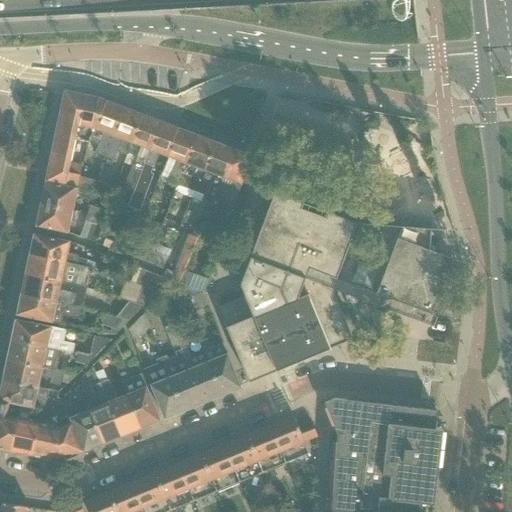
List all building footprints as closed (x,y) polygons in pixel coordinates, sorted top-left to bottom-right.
[(55,142),(46,182),(77,189),(80,177),(79,177),(79,176),(78,175),(80,164),(70,162),(75,139),(83,141),(81,147),(86,149),(89,142),(104,102),(96,99),(69,93),(65,96),(55,142)] [(95,153),(104,157),(122,109),(104,102),(89,142),(97,145),(94,153),(95,153)] [(123,108),(104,157),(113,160),(117,152),(127,156),(127,154),(127,155),(142,116),(123,108)] [(134,157),(122,190),(132,194),(134,194),(160,123),(142,116),(127,155),(134,157)] [(132,194),(128,207),(139,211),(153,174),(151,173),(158,154),(168,158),(179,130),(160,123),(134,194),(132,194)] [(175,161),(168,181),(178,185),(197,137),(179,130),(168,158),(175,161)] [(178,185),(176,193),(194,200),(197,192),(215,144),(197,137),(178,185)] [(197,192),(194,200),(201,203),(202,201),(212,205),(223,178),(234,150),(215,144),(197,192)] [(253,158),(234,150),(223,178),(212,205),(205,225),(213,229),(224,200),(234,204),(242,185),(253,158)] [(80,177),(77,189),(91,193),(96,181),(80,177)] [(96,181),(91,193),(104,197),(109,185),(96,181)] [(46,182),(41,204),(72,211),(77,189),(46,182)] [(300,355),(302,360),(353,340),(332,289),(323,286),(327,275),(337,279),(357,223),(329,213),(327,218),(302,209),(304,203),(275,192),(241,285),(245,296),(218,307),(249,382),(277,371),(275,365),(300,355)] [(72,211),(41,204),(36,226),(67,233),(72,211)] [(90,204),(88,214),(98,217),(101,207),(90,204)] [(98,217),(88,214),(82,236),(92,238),(98,217)] [(449,258),(430,251),(431,231),(401,229),(376,294),(432,315),(449,270),(445,269),(449,258)] [(34,236),(30,255),(78,265),(82,266),(85,267),(92,268),(94,269),(95,264),(87,262),(87,260),(77,258),(78,256),(67,253),(70,242),(54,238),(35,234),(34,236)] [(172,281),(181,284),(198,237),(190,234),(172,281)] [(114,250),(113,252),(124,256),(125,254),(129,244),(117,240),(114,250)] [(136,256),(149,261),(153,251),(141,246),(136,256)] [(153,251),(149,261),(164,268),(168,257),(153,251)] [(30,255),(26,275),(69,284),(70,285),(82,287),(87,288),(92,270),(92,269),(92,268),(85,267),(82,266),(78,265),(30,255)] [(141,269),(135,284),(156,292),(168,280),(141,269)] [(26,275),(22,295),(83,308),(87,288),(82,287),(70,285),(69,284),(26,275)] [(125,280),(119,298),(129,301),(144,305),(156,292),(135,284),(125,280)] [(201,293),(185,299),(185,300),(190,312),(206,306),(208,305),(203,292),(201,293)] [(22,295),(17,316),(37,320),(52,323),(61,325),(63,315),(65,316),(75,318),(80,319),(83,308),(22,295)] [(129,301),(117,316),(129,321),(144,305),(129,301)] [(144,314),(128,331),(132,339),(151,333),(144,314)] [(117,316),(112,328),(119,331),(129,321),(117,316)] [(16,320),(12,340),(61,351),(62,351),(73,354),(74,347),(75,344),(64,342),(66,332),(65,332),(65,330),(51,327),(36,324),(16,320)] [(179,322),(171,325),(202,402),(221,394),(203,351),(191,356),(187,347),(188,346),(179,322)] [(167,356),(162,358),(166,366),(183,410),(202,402),(171,325),(165,328),(176,356),(169,359),(167,356)] [(95,336),(91,354),(91,355),(92,355),(96,356),(112,340),(96,337),(95,336)] [(12,340),(7,361),(56,371),(61,351),(12,340)] [(206,340),(200,342),(203,351),(221,394),(241,387),(233,368),(230,360),(223,343),(213,347),(211,343),(208,344),(206,340)] [(77,355),(75,361),(88,364),(93,358),(77,355)] [(157,363),(144,369),(146,374),(146,375),(153,392),(156,399),(163,418),(183,410),(166,366),(162,358),(156,360),(157,363)] [(7,361),(3,381),(40,389),(43,378),(50,379),(49,384),(60,386),(63,373),(56,371),(7,361)] [(141,374),(121,382),(126,394),(127,394),(140,427),(160,419),(152,401),(149,393),(141,374)] [(108,380),(100,383),(121,435),(140,427),(127,394),(126,394),(117,398),(112,386),(110,387),(108,380)] [(3,381),(0,394),(0,402),(8,404),(21,406),(21,407),(30,408),(45,411),(49,391),(40,389),(3,381)] [(96,406),(89,409),(102,443),(121,435),(100,383),(89,388),(96,406)] [(81,392),(74,394),(77,402),(84,399),(81,392)] [(77,414),(70,417),(70,418),(72,423),(83,451),(102,443),(89,409),(88,410),(84,400),(84,399),(77,402),(74,403),(73,404),(74,405),(77,414)] [(332,511),(342,511),(424,511),(436,411),(435,411),(434,413),(421,411),(421,409),(420,409),(419,411),(406,409),(406,408),(405,407),(405,409),(391,408),(391,406),(390,406),(390,407),(376,406),(377,404),(375,404),(375,405),(361,404),(362,402),(360,402),(360,404),(346,402),(347,400),(335,399),(325,403),(337,434),(332,511)] [(0,402),(0,447),(7,449),(11,450),(18,419),(5,416),(8,404),(0,402)] [(18,419),(11,450),(32,455),(39,423),(27,421),(30,408),(21,407),(18,419)] [(294,416),(270,425),(286,463),(309,454),(304,442),(317,436),(311,422),(298,427),(294,416)] [(32,455),(53,459),(60,428),(39,423),(32,455)] [(53,457),(53,459),(59,461),(68,457),(83,451),(72,423),(70,424),(60,428),(53,457)] [(270,425),(247,435),(263,473),(286,463),(270,425)] [(247,435),(224,444),(240,482),(263,473),(247,435)] [(224,444),(201,454),(217,492),(240,482),(224,444)] [(201,454),(178,463),(194,502),(217,492),(201,454)] [(178,463),(155,473),(171,511),(194,502),(178,463)] [(155,473),(132,483),(143,511),(168,511),(171,511),(155,473)] [(143,511),(132,483),(109,492),(116,511),(143,511)] [(116,511),(109,492),(85,502),(89,511),(116,511)] [(3,503),(1,511),(29,511),(31,508),(3,503)]
